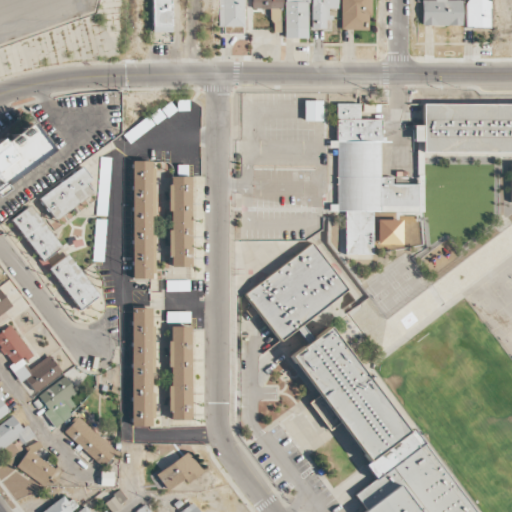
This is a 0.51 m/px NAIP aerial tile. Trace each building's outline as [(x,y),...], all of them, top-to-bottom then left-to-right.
[(152,0),(152,32),(171,33),(171,0),(152,0)] [(218,0),(219,27),(245,27),(244,0),(218,0)] [(280,0),(252,0),(253,9),(269,9),(270,22),(281,22),(280,0)] [(308,38),(308,0),(284,0),(284,38),(308,38)] [(310,0),(311,29),(325,28),(325,21),(330,21),(330,9),(337,9),(337,0),(310,0)] [(369,0),(340,0),(340,30),(370,30),(369,0)] [(428,0),(421,0),(422,26),(462,25),(461,0),(428,0)] [(490,29),(490,0),(465,0),(466,28),(490,29)] [(322,121),(322,101),(304,100),(304,120),(322,121)] [(336,104),(360,104),(360,120),(382,120),(381,141),(392,142),(392,146),(413,147),(413,126),(423,126),(424,105),(511,105),(511,154),(511,152),(423,152),(424,211),(373,212),(373,254),(344,255),(345,211),(336,212),(336,104)] [(0,138),(3,143),(31,120),(49,143),(47,145),(51,149),(6,184),(9,187),(0,194),(0,138)] [(131,279),(153,279),(152,161),(131,161),(131,279)] [(85,183),(91,179),(81,166),(38,199),(55,220),(92,192),(85,183)] [(190,176),(168,177),(169,267),(191,267),(190,176)] [(40,262),(60,249),(32,205),(12,218),(40,262)] [(401,245),(401,220),(376,220),(376,244),(401,245)] [(301,326),(311,340),(330,327),(408,432),(412,429),(476,511),(363,511),(365,510),(354,496),(376,479),(365,466),(369,462),(339,423),(330,431),(309,403),(319,396),(290,357),(306,344),(296,329),(281,341),(279,340),(245,294),(313,243),(349,289),(301,326)] [(79,310),(97,296),(67,254),(48,269),(79,310)] [(61,373),(49,355),(28,369),(23,361),(32,356),(11,324),(0,331),(0,314),(11,307),(0,290),(0,289),(0,352),(9,366),(8,366),(19,382),(25,379),(33,391),(61,373)] [(130,426),(152,426),(152,308),(131,308),(130,426)] [(191,326),(169,326),(168,420),(189,420),(191,326)] [(43,412),(52,426),(76,409),(68,397),(76,392),(65,376),(37,395),(47,409),(43,412)] [(0,417),(9,412),(0,399),(0,397),(3,395),(0,390),(0,417)] [(34,436),(26,425),(22,429),(12,415),(0,424),(0,450),(17,438),(22,445),(34,436)] [(116,452),(78,417),(63,432),(102,467),(116,452)] [(41,445),(35,440),(15,466),(42,486),(54,469),(34,453),(41,445)] [(183,479),(186,483),(202,472),(186,451),(156,475),(168,490),(183,479)] [(111,511),(127,501),(120,491),(104,501),(111,511)] [(71,511),(76,509),(65,494),(40,511),(71,511)] [(198,511),(193,503),(177,511),(198,511)]
